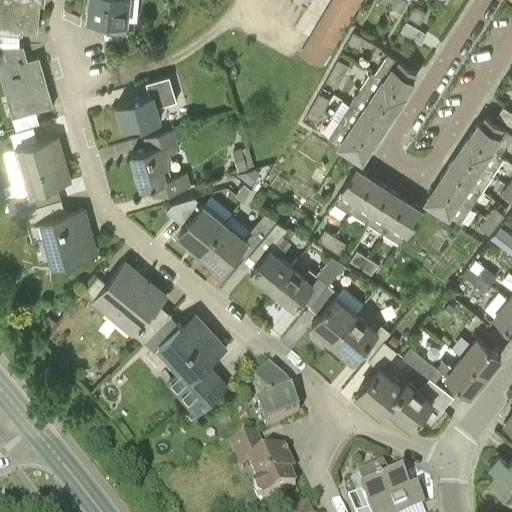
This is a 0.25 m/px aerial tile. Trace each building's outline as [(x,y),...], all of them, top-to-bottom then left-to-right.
[(0,0),(0,29),(21,32),(22,29),(36,31),(39,1),(38,0),(0,0)] [(111,19),(110,30),(125,31),(127,0),(88,0),(87,16),(111,19)] [(321,67),(361,0),(334,0),(302,56),(321,67)] [(408,1),(406,0),(393,0),(390,5),(401,12),(408,1)] [(408,16),(419,22),(426,11),(415,5),(408,16)] [(365,36),(354,30),(347,41),(358,48),(365,36)] [(27,58),(23,44),(0,44),(0,71),(13,116),(53,104),(39,55),(27,58)] [(142,46),(126,44),(125,53),(139,54),(142,46)] [(388,52),(375,72),(405,92),(414,78),(411,77),(415,70),(388,52)] [(332,70),(343,76),(349,64),(338,58),(332,70)] [(337,86),(343,76),(332,70),(326,80),(337,86)] [(371,70),(360,86),(394,110),(405,93),(371,70)] [(117,102),(124,125),(141,120),(142,124),(160,118),(156,105),(176,100),(169,74),(146,81),(149,92),(117,102)] [(394,110),(360,87),(349,103),(349,104),(384,126),(394,110)] [(312,104),(324,110),(330,98),(319,92),(312,104)] [(318,120),(324,110),(312,104),(307,114),(318,120)] [(384,126),(349,104),(339,118),(373,141),(384,126)] [(511,125),(511,110),(503,105),(496,115),(511,125)] [(479,120),(472,131),(502,151),(511,135),(511,131),(486,115),(481,121),(479,120)] [(373,142),(339,119),(328,136),(362,159),(373,142)] [(154,182),(157,194),(189,185),(185,172),(172,176),(164,152),(178,148),(175,140),(171,127),(145,135),(148,146),(131,151),(141,186),(154,182)] [(468,134),(459,147),(494,170),(504,156),(500,154),(502,151),(472,131),(469,134),(468,134)] [(57,135),(56,134),(18,145),(31,190),(6,197),(10,212),(23,208),(61,198),(57,184),(69,180),(63,158),(56,160),(50,137),(57,135)] [(248,166),(254,164),(248,145),(242,147),(242,146),(232,149),(238,171),(248,168),(248,166)] [(494,170),(459,147),(447,165),(482,187),(494,170)] [(356,165),(333,199),(350,210),(372,175),(356,165)] [(482,187),(447,165),(436,182),(471,205),(482,187)] [(256,166),(237,171),(251,182),(261,170),(256,166)] [(389,186),(372,175),(350,210),(367,221),(389,186)] [(252,187),(244,181),(235,192),(243,199),(252,187)] [(436,182),(425,200),(460,223),(471,205),(436,182)] [(511,186),(508,183),(507,185),(501,193),(511,201),(511,199),(511,186)] [(367,221),(383,232),(406,197),(389,186),(367,221)] [(194,195),(172,202),(166,208),(184,223),(178,231),(200,249),(224,220),(194,195)] [(422,207),(406,197),(383,232),(400,242),(422,207)] [(61,198),(23,208),(27,223),(42,219),(55,265),(96,253),(82,206),(65,211),(61,198)] [(495,206),(486,216),(497,224),(505,214),(495,206)] [(238,249),(246,256),(277,219),(265,212),(250,229),(230,212),(225,220),(224,220),(200,249),(222,267),(238,249)] [(489,234),(497,224),(486,216),(479,225),(489,234)] [(268,288),(270,289),(292,264),(280,254),(286,247),(277,239),(288,226),(277,219),(246,256),(245,257),(246,258),(250,254),(258,260),(250,269),(270,285),(268,288)] [(511,234),(501,226),(491,239),(511,255),(511,234)] [(318,239),(328,246),(335,235),(325,228),(318,239)] [(346,242),(335,235),(328,246),(339,253),(346,242)] [(361,267),(368,256),(357,249),(350,260),(361,267)] [(292,264),(270,289),(272,290),(274,288),(294,305),(301,296),(309,303),(308,304),(309,305),(328,282),(345,262),(332,254),(316,272),(309,266),(303,273),(292,264)] [(378,263),(368,256),(361,267),(371,274),(378,263)] [(143,340),(170,313),(160,303),(165,297),(136,273),(138,271),(124,259),(106,281),(97,274),(85,288),(94,296),(93,297),(106,309),(105,311),(132,333),(134,332),(143,340)] [(479,273),(490,282),(497,274),(485,265),(479,273)] [(484,291),(490,282),(479,273),(472,281),(484,291)] [(311,321),(333,339),(356,312),(335,294),(338,290),(328,282),(309,305),(318,313),(311,321)] [(511,299),(508,297),(494,315),(511,329),(511,299)] [(451,316),(456,310),(449,303),(443,310),(451,316)] [(177,388),(188,401),(217,375),(206,364),(226,347),(193,311),(180,323),(170,313),(143,340),(152,347),(158,342),(190,378),(177,388)] [(376,328),(356,312),(333,339),(354,357),(358,350),(368,359),(384,340),(391,332),(381,323),(376,328)] [(49,313),(41,322),(49,329),(57,320),(49,313)] [(401,342),(394,335),(388,342),(395,348),(401,342)] [(485,374),(501,354),(477,335),(462,354),(485,374)] [(381,410),(387,403),(386,403),(403,383),(383,366),(396,350),(384,340),(368,359),(378,366),(357,391),(381,410)] [(402,354),(429,376),(430,376),(434,380),(442,371),(469,393),(485,374),(462,354),(453,366),(443,358),(437,366),(410,345),(402,354)] [(217,375),(188,401),(198,412),(226,385),(217,375)] [(288,388),(286,385),(277,377),(272,382),(265,376),(254,388),(271,402),(266,404),(267,405),(259,409),(267,428),(300,414),(290,391),(288,388)] [(407,378),(403,383),(386,403),(387,403),(412,424),(432,400),(442,408),(453,395),(434,380),(430,376),(429,376),(419,388),(407,378)] [(165,423),(160,428),(167,435),(172,431),(165,423)] [(294,472),(284,449),(265,458),(255,435),(231,446),(237,461),(246,457),(259,486),(256,487),(254,492),(258,501),(263,503),(295,488),(289,474),(294,472)] [(511,457),(509,460),(499,452),(489,465),(495,470),(489,478),(511,496),(511,457)] [(363,497),(353,501),(358,511),(363,511),(410,491),(403,476),(389,482),(382,467),(358,477),(366,493),(362,495),(363,497)] [(408,511),(424,505),(417,488),(368,510),(369,511),(408,511)]
